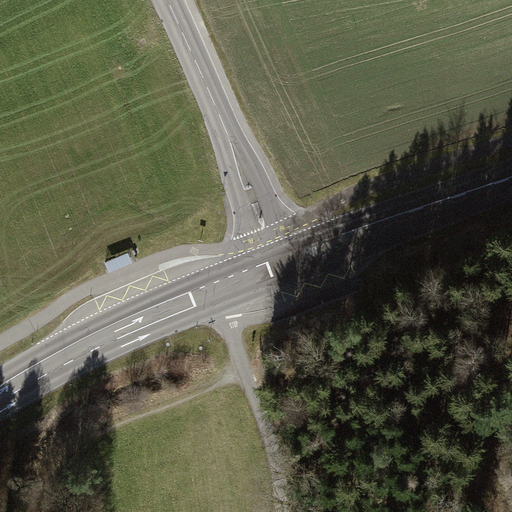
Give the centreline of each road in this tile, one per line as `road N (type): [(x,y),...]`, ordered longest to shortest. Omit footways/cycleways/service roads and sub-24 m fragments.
road 1 (secondary): [(283,265),(120,330),(0,394)]
road 2 (unclassified): [(283,265),(166,0)]
road 3 (track): [(47,511),(58,460),(75,440),(245,370)]
road 4 (secondary): [(511,179),(283,265)]
road 5 (track): [(220,289),(275,446),(281,511)]
